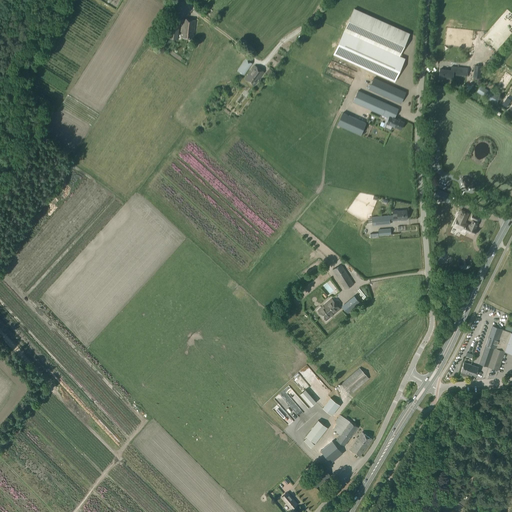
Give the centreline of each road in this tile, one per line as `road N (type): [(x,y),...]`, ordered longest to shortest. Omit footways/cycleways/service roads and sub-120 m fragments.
road 1 (unclassified): [(408,372),(431,323),(417,157),(427,0)]
road 2 (primary): [(427,384),(511,215)]
road 3 (track): [(186,0),(260,64),(324,0)]
road 4 (unclassified): [(316,511),(369,454),(408,372)]
road 5 (primary): [(349,511),(427,384)]
road 6 (unclassified): [(365,511),(437,389)]
road 7 (track): [(358,282),(413,272),(477,282)]
